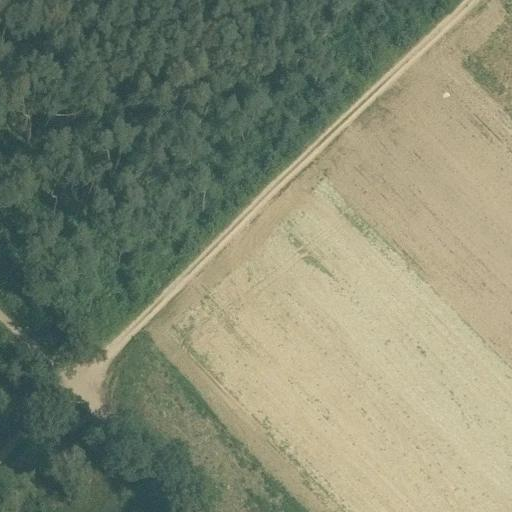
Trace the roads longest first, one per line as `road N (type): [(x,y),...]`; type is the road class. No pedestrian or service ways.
road 1 (track): [(466,0),(74,383)]
road 2 (track): [(199,511),(74,383)]
